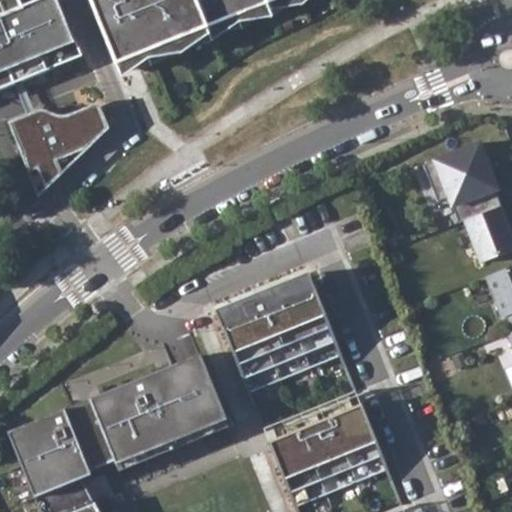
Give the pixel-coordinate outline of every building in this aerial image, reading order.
[(19,0),(0,0),(0,91),(55,68),(52,61),(77,51),(57,0),(38,0),(22,7),(19,0)] [(88,0),(115,65),(272,0),(88,0)] [(46,111),(11,125),(34,182),(61,171),(59,167),(71,162),(104,130),(96,109),(59,124),(55,115),(46,111)] [(449,197),(458,223),(464,221),(501,206),(494,189),(488,191),(479,168),(488,165),(479,143),(423,164),(437,201),(449,197)] [(479,168),(488,191),(494,189),(497,188),(488,165),(479,168)] [(39,193),(61,171),(34,182),(39,193)] [(510,223),(504,205),(501,206),(464,221),(480,262),(511,249),(511,237),(507,224),(510,223)] [(511,266),(487,276),(503,317),(509,314),(511,322),(511,266)] [(215,311),(222,328),(247,317),(243,308),(254,304),(258,313),(315,290),(309,275),(308,273),(215,311)] [(247,317),(222,328),(248,392),(342,354),(315,290),(258,313),(254,304),(243,308),(247,317)] [(40,511),(99,511),(83,481),(82,478),(90,475),(88,471),(113,461),(115,465),(227,419),(200,354),(158,371),(6,432),(33,497),(40,511)] [(263,429),(268,442),(362,404),(357,391),(263,429)] [(268,442),(294,505),(388,467),(362,404),(268,442)] [(83,481),(99,511),(120,511),(105,472),(83,481)]
